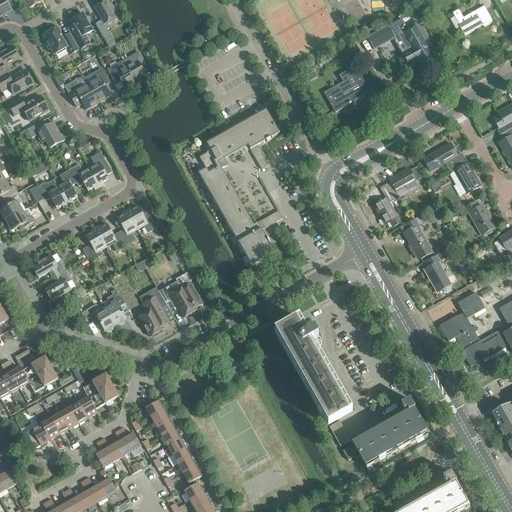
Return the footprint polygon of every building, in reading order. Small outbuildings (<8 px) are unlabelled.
[(10,0),(0,0),(0,17),(4,15),(5,16),(6,16),(5,14),(11,11),(6,3),(10,0)] [(23,0),(29,9),(41,2),(39,0),(23,0)] [(94,7),(102,21),(96,24),(109,48),(115,44),(104,25),(116,18),(112,13),(114,12),(110,5),(109,6),(106,1),(94,7)] [(463,18),(458,10),(452,13),(464,35),(476,28),(477,28),(477,27),(477,26),(476,24),(480,22),(484,28),(493,23),(484,6),(463,18)] [(77,33),(71,36),(79,50),(90,44),(86,39),(88,38),(86,35),(93,31),(83,14),(70,21),(77,33)] [(418,62),(421,67),(423,65),(426,65),(430,63),(432,60),(435,59),(427,44),(429,43),(418,24),(417,24),(414,20),(405,25),(401,19),(388,27),(394,38),(393,39),(402,56),(400,58),(399,61),(400,64),(402,66),(405,67),(408,66),(409,67),(418,62)] [(54,55),(68,48),(72,55),(79,50),(71,36),(71,37),(70,35),(65,38),(62,34),(61,34),(56,26),(52,29),(53,31),(43,36),(46,42),(46,45),(48,48),(51,49),(54,55)] [(354,46),(345,52),(348,58),(358,52),(354,46)] [(0,77),(7,74),(3,68),(19,59),(12,47),(0,53),(0,77)] [(123,61),(123,62),(135,83),(146,77),(139,65),(144,63),(139,53),(127,59),(125,56),(121,58),(123,61)] [(110,65),(111,68),(108,70),(114,81),(119,78),(125,89),(135,83),(123,62),(117,65),(115,62),(110,65)] [(335,113),(370,93),(359,73),(355,67),(340,76),(343,83),(338,86),(338,85),(324,93),(335,113)] [(110,97),(102,83),(108,80),(102,70),(92,75),(95,80),(87,84),(98,104),(110,97)] [(7,74),(0,77),(0,90),(6,87),(11,97),(33,84),(26,71),(10,80),(7,74)] [(98,104),(87,84),(80,88),(76,81),(65,87),(77,108),(83,105),(86,111),(98,104)] [(20,99),(8,106),(15,117),(24,112),(29,122),(49,111),(40,97),(24,106),(20,99)] [(501,135),(511,128),(511,105),(497,114),(499,118),(494,121),(498,129),(496,130),(499,136),(501,135)] [(224,159),(247,146),(261,170),(269,166),(257,146),(264,142),(262,138),(270,134),(272,137),(279,133),(266,110),(206,144),(210,151),(199,158),(206,169),(198,174),(251,266),(274,253),(270,245),(266,247),(262,240),(266,238),(262,231),(282,219),(278,212),(253,226),(222,169),(228,166),(224,159)] [(46,142),(50,149),(64,141),(62,136),(60,136),(56,128),(55,128),(54,126),(54,125),(53,123),(48,126),(44,120),(26,131),(27,132),(24,134),(28,139),(31,138),(31,139),(38,135),(39,138),(38,138),(41,144),(46,142)] [(511,136),(511,135),(511,128),(501,135),(504,140),(498,143),(511,167),(511,136)] [(437,168),(445,163),(448,169),(464,159),(461,154),(457,156),(450,144),(423,160),(430,172),(437,168)] [(94,166),(88,169),(99,188),(103,186),(102,184),(109,180),(106,175),(111,172),(100,153),(90,159),(94,166)] [(467,165),(464,159),(448,169),(451,174),(454,172),(467,195),(480,187),(467,164),(467,165)] [(69,171),(77,184),(76,184),(78,188),(84,185),(88,192),(94,188),(95,190),(99,188),(88,169),(82,172),(78,165),(69,171)] [(385,185),(387,190),(394,201),(399,198),(396,193),(405,188),(408,191),(417,186),(414,183),(416,182),(408,170),(401,174),(390,181),(389,180),(389,181),(390,182),(385,185)] [(71,187),(76,184),(77,184),(69,171),(59,176),(63,183),(57,187),(68,206),(72,204),(71,201),(77,198),(71,187)] [(4,202),(18,194),(13,186),(9,189),(5,181),(0,183),(0,197),(1,197),(4,202)] [(38,189),(44,200),(45,202),(50,199),(56,210),(63,206),(64,208),(68,206),(57,187),(54,182),(48,185),(45,185),(38,189)] [(380,188),(382,193),(386,199),(373,206),(385,225),(390,222),(393,228),(400,224),(389,204),(394,201),(387,190),(385,185),(380,188)] [(0,211),(6,222),(22,212),(18,204),(22,202),(18,194),(4,202),(7,207),(0,211)] [(50,211),(45,202),(44,200),(38,203),(44,214),(50,211)] [(490,231),(495,228),(482,206),(477,208),(474,203),(460,211),(463,217),(469,214),(481,236),(482,235),(484,238),(492,233),(490,231)] [(147,234),(152,231),(157,229),(149,215),(144,218),(138,207),(132,211),(130,209),(126,211),(137,230),(143,227),(147,234)] [(433,223),(443,217),(438,209),(428,214),(433,223)] [(24,228),(34,223),(27,210),(22,212),(6,222),(12,232),(23,226),(24,228)] [(117,219),(123,230),(118,233),(126,246),(135,241),(131,234),(137,230),(126,211),(122,214),(124,216),(117,219)] [(432,253),(417,226),(423,223),(420,217),(400,228),(404,233),(403,234),(412,249),(410,250),(414,257),(416,256),(418,255),(420,260),(432,253)] [(116,252),(120,249),(126,246),(118,233),(113,236),(107,225),(100,229),(99,227),(95,229),(106,248),(112,245),(116,252)] [(91,231),(92,233),(86,237),(91,245),(82,250),(89,263),(102,256),(100,252),(106,248),(95,229),(91,231)] [(511,231),(499,239),(506,251),(511,247),(511,231)] [(440,262),(436,256),(425,263),(428,268),(424,270),(437,293),(442,290),(443,293),(446,293),(451,291),(451,288),(450,286),(438,263),(440,262)] [(38,279),(51,271),(55,278),(66,271),(60,261),(55,264),(51,257),(32,267),(38,279)] [(134,267),(137,271),(141,272),(146,270),(142,263),(134,267)] [(66,284),(72,281),(69,276),(72,275),(69,270),(67,272),(66,271),(55,278),(58,284),(45,291),(52,302),(71,291),(66,284)] [(165,289),(159,292),(166,304),(172,301),(174,305),(175,304),(183,319),(197,311),(196,308),(203,304),(191,285),(190,283),(192,282),(187,274),(176,280),(181,289),(175,293),(172,288),(166,291),(165,289)] [(166,304),(159,292),(156,288),(139,298),(146,310),(143,311),(145,314),(139,318),(150,338),(164,330),(162,327),(170,323),(162,310),(167,307),(166,304)] [(493,293),(490,288),(480,293),(483,298),(493,293)] [(116,290),(111,293),(113,296),(107,299),(108,301),(103,304),(105,307),(116,326),(118,325),(120,326),(121,325),(123,325),(124,323),(125,321),(126,320),(120,309),(125,306),(116,290)] [(467,320),(485,309),(476,294),(458,304),(463,314),(458,317),(458,316),(439,327),(448,342),(456,338),(463,351),(461,352),(470,368),(488,358),(479,342),(474,333),(478,331),(475,327),(472,329),(467,320)] [(511,302),(499,310),(508,326),(479,342),(488,358),(489,359),(505,349),(503,346),(509,343),(511,348),(511,302)] [(86,312),(93,324),(98,321),(105,333),(107,331),(109,332),(110,332),(112,331),(113,329),(114,328),(116,326),(105,307),(99,311),(96,305),(86,311),(86,312)] [(0,306),(0,325),(8,321),(0,306)] [(86,312),(82,314),(89,327),(93,324),(86,312)] [(327,425),(352,412),(312,342),(318,338),(314,331),(308,334),(299,319),(281,329),(275,333),(327,425)] [(17,362),(30,355),(27,351),(15,358),(17,362)] [(22,371),(22,372),(29,384),(34,394),(58,380),(45,358),(22,371)] [(20,389),(29,384),(22,372),(22,371),(20,368),(11,373),(20,389)] [(80,384),(84,382),(76,369),(73,371),(80,384)] [(20,389),(11,373),(1,379),(10,394),(20,389)] [(95,410),(118,397),(106,375),(82,389),(86,394),(88,399),(88,398),(95,410)] [(61,387),(74,380),(72,376),(59,383),(61,387)] [(10,394),(1,379),(0,379),(0,398),(1,400),(10,394)] [(88,419),(97,414),(95,410),(88,398),(88,399),(86,394),(81,397),(84,401),(79,404),(88,419)] [(70,409),(78,425),(88,419),(79,404),(76,399),(67,405),(70,409)] [(415,409),(410,400),(400,405),(406,416),(354,446),(353,443),(352,443),(366,468),(428,433),(414,409),(415,409)] [(164,411),(159,401),(146,409),(151,418),(164,411)] [(511,402),(492,414),(500,429),(511,422),(511,402)] [(60,414),(69,430),(78,425),(70,409),(60,414)] [(102,422),(103,422),(115,415),(113,411),(100,418),(102,422)] [(157,428),(169,421),(164,411),(151,418),(157,428)] [(69,430),(60,414),(51,420),(60,435),(69,430)] [(41,425),(50,441),(60,435),(51,420),(48,416),(44,418),(47,422),(41,425)] [(162,437),(175,430),(169,421),(157,428),(162,437)] [(332,433),(343,427),(339,422),(329,428),(332,433)] [(511,422),(500,429),(508,444),(511,441),(511,422)] [(38,443),(40,446),(50,441),(41,425),(26,434),(33,446),(38,443)] [(345,432),(343,427),(332,433),(335,438),(345,432)] [(167,447),(180,439),(175,430),(162,437),(167,447)] [(335,438),(340,448),(351,442),(345,432),(335,438)] [(124,440),(131,453),(141,447),(134,434),(124,440)] [(173,456),(185,449),(180,439),(167,447),(173,456)] [(124,440),(114,445),(122,458),(131,453),(124,440)] [(114,445),(105,450),(112,463),(122,458),(114,445)] [(342,451),(348,461),(354,458),(354,457),(349,448),(342,451)] [(178,465),(191,458),(185,449),(173,456),(178,465)] [(112,463),(105,450),(95,456),(103,469),(112,463)] [(183,475),(196,467),(191,458),(178,465),(183,475)] [(144,461),(139,464),(142,469),(147,466),(144,461)] [(137,463),(130,467),(134,474),(141,470),(137,463)] [(189,484),(202,477),(196,467),(183,475),(189,484)] [(0,477),(7,490),(17,484),(9,472),(0,476),(0,477)] [(451,473),(442,479),(448,490),(408,511),(459,511),(469,507),(456,484),(457,483),(451,473)] [(107,498),(116,493),(109,480),(99,485),(107,498)] [(184,492),(190,501),(203,494),(197,484),(184,492)] [(107,498),(99,485),(90,491),(97,504),(107,498)] [(90,491),(81,496),(88,509),(97,504),(90,491)] [(190,501),(195,511),(208,503),(203,494),(190,501)] [(82,511),(88,509),(81,496),(71,501),(77,511),(82,511)] [(77,511),(71,501),(62,507),(64,511),(77,511)] [(195,511),(212,511),(208,503),(195,511)]
